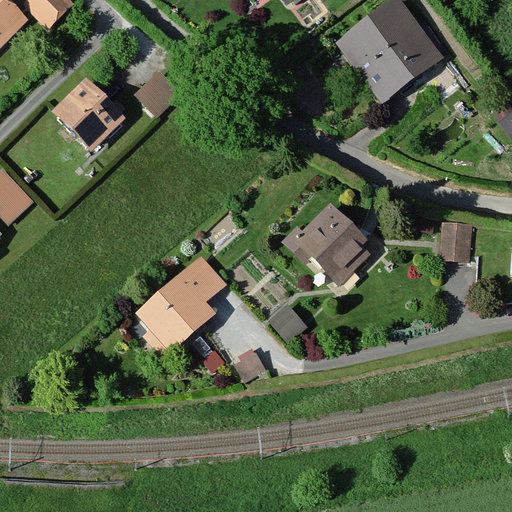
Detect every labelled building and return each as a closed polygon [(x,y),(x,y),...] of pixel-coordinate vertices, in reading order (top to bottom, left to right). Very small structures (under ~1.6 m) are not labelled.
[(0,0),(0,51),(26,27),(0,0)] [(56,0),(27,0),(18,9),(40,35),(67,12),(56,0)] [(439,64),(392,3),(333,48),(380,109),(439,64)] [(136,94),(152,107),(171,84),(155,71),(136,94)] [(125,126),(85,82),(49,115),(90,159),(125,126)] [(511,115),(504,105),(488,117),(510,146),(511,144),(511,115)] [(0,174),(0,222),(5,228),(29,206),(0,174)] [(379,250),(328,204),(289,247),(340,293),(379,250)] [(472,227),(439,225),(436,264),(470,266),(472,227)] [(231,307),(197,265),(134,315),(168,357),(231,307)] [(304,329),(283,309),(265,329),(286,348),(304,329)] [(245,378),(264,367),(256,353),(237,364),(245,378)]
